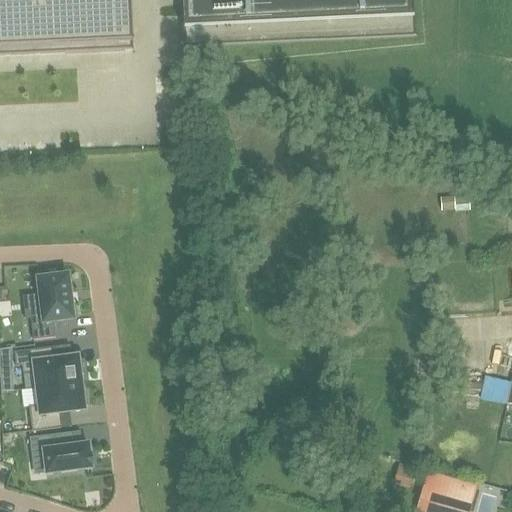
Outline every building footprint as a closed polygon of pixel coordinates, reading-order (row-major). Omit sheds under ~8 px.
[(0,0),(0,56),(131,50),(129,0),(0,0)] [(182,0),(185,48),(415,37),(413,0),(182,0)] [(455,199),(456,212),(467,211),(466,198),(455,199)] [(43,316),(30,318),(30,319),(33,341),(55,339),(53,323),(73,320),(68,276),(38,280),(40,296),(43,316)] [(51,349),(14,353),(16,367),(22,366),(23,375),(35,373),(37,390),(81,384),(80,375),(83,375),(82,361),(78,362),(78,360),(79,360),(78,357),(76,358),(72,359),(52,361),(51,349)] [(443,393),(466,393),(465,368),(443,369),(443,393)] [(39,407),(29,408),(32,432),(61,429),(59,414),(69,413),(83,411),(83,412),(85,411),(85,409),(84,409),(84,407),(87,407),(85,393),(82,394),(81,384),(37,390),(39,407)] [(60,435),(30,439),(33,462),(44,461),(46,476),(92,470),(89,446),(62,449),(60,435)] [(424,499),(467,511),(473,490),(430,478),(424,499)]
